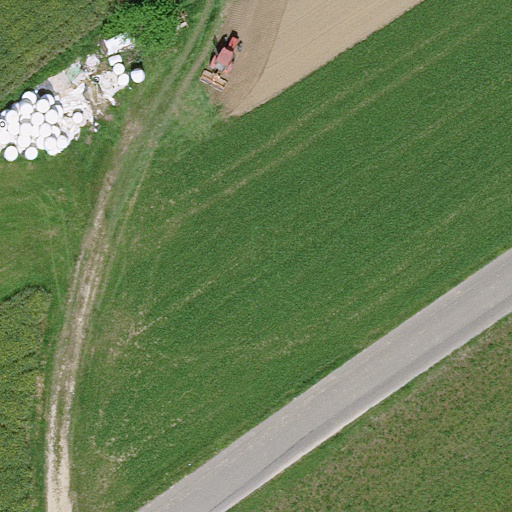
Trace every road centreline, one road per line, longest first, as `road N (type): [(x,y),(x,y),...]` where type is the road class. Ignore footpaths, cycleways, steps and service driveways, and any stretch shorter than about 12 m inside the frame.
road 1 (track): [(186,0),(82,254),(60,511)]
road 2 (unclassified): [(212,511),(511,304)]
